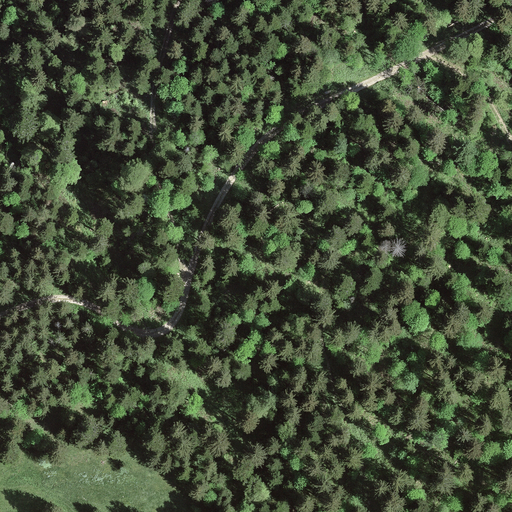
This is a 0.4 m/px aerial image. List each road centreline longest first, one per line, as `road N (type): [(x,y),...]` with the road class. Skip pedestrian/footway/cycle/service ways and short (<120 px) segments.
road 1 (track): [(0,317),(69,300),(122,328),(179,325),(185,272),(154,153),(167,51),(184,0)]
road 2 (track): [(165,219),(200,214),(267,142),(344,96),(511,13)]
